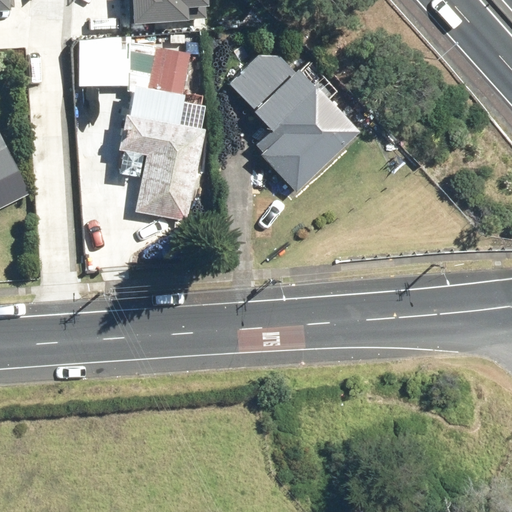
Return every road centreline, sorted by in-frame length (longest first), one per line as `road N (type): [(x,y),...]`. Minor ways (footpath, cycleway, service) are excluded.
road 1 (secondary): [(62,342),(511,304)]
road 2 (residential): [(62,342),(50,0)]
